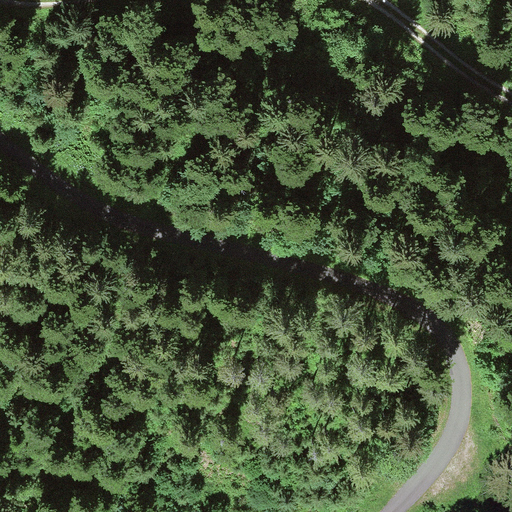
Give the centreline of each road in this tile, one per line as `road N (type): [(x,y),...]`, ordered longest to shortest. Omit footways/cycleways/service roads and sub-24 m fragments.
road 1 (unclassified): [(0,136),(34,167),(133,219),(345,275),(437,320),(456,343),(465,405),(457,435),(391,511)]
road 2 (track): [(511,97),(384,0)]
